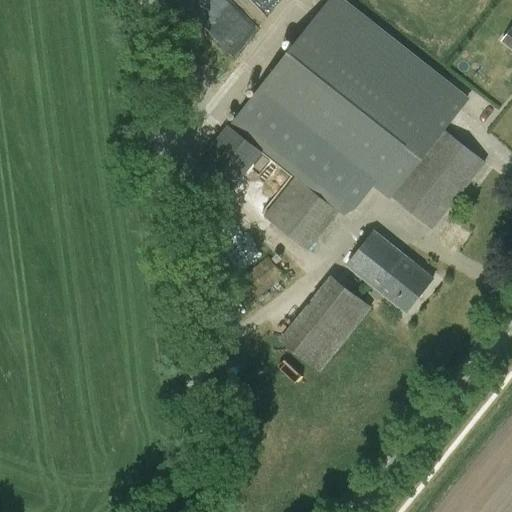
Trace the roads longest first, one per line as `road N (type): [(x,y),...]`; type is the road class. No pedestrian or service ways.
road 1 (unclassified): [(213,511),(135,0)]
road 2 (secondary): [(353,511),(511,317)]
